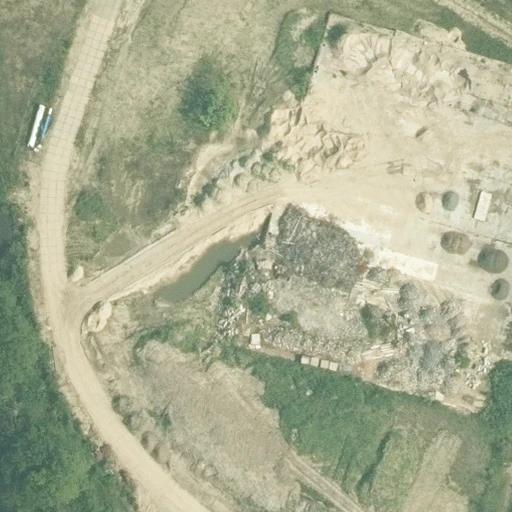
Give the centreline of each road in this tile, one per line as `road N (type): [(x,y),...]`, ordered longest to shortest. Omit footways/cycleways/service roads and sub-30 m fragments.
road 1 (residential): [(109,0),(56,172),(46,234),(53,305),(70,366),(98,422),(134,477),(176,511)]
road 2 (residential): [(298,511),(375,259),(402,208),(508,83)]
road 3 (residential): [(383,0),(508,83)]
road 4 (unknown): [(227,511),(254,372)]
